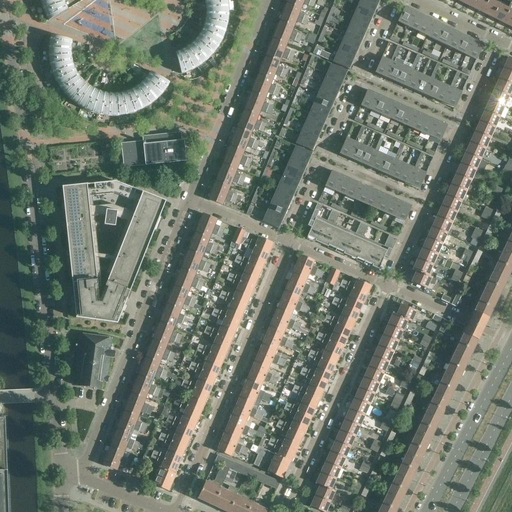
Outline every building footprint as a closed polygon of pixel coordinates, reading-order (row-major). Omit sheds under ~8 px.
[(64,0),(57,0),(42,4),(45,12),(49,21),(68,9),(65,4),(64,0)] [(227,0),(204,0),(206,5),(206,11),(229,10),(228,2),(227,0)] [(371,0),(360,0),(358,5),(374,13),(377,8),(378,8),(380,4),(371,0)] [(487,0),(462,0),(461,2),(465,4),(472,7),(478,11),(482,12),(487,0)] [(487,0),(482,12),(485,14),(502,22),(511,3),(510,2),(507,8),(506,7),(491,0),(487,0)] [(287,2),(284,11),(308,21),(309,17),(305,15),(305,14),(300,13),(302,8),(287,2)] [(511,10),(511,7),(511,3),(502,22),(511,27),(511,10)] [(358,5),(354,15),(370,22),(371,23),(373,18),(372,18),(374,13),(358,5)] [(405,6),(398,21),(408,26),(415,11),(405,6)] [(206,16),(205,22),(227,27),(228,19),(229,10),(206,11),(206,16)] [(308,21),(284,11),(280,20),(295,26),(296,21),(301,23),(306,25),(308,21)] [(415,11),(408,26),(417,31),(425,16),(415,11)] [(354,15),(350,24),(366,31),(368,26),(369,27),(371,23),(370,22),(354,15)] [(320,26),(323,18),(319,16),(318,20),(315,19),(314,23),(320,26)] [(425,16),(417,31),(427,35),(435,20),(425,16)] [(291,35),(301,39),(302,35),(297,33),(298,32),(293,30),(295,26),(280,20),(276,29),(291,35)] [(435,20),(427,35),(437,40),(444,25),(435,20)] [(203,27),(201,32),(220,43),(224,35),(227,27),(205,22),(203,27)] [(350,24),(346,34),(362,41),(363,41),(365,37),(364,37),(366,31),(350,24)] [(444,25),(437,40),(447,45),(454,30),(444,25)] [(276,29),(273,38),(287,44),(289,39),(294,41),(299,43),(301,39),(291,35),(276,29)] [(454,30),(447,45),(457,50),(464,35),(454,30)] [(198,36),(194,41),(210,56),(216,50),(220,43),(201,32),(198,36)] [(311,33),(308,42),(313,44),(316,35),(311,33)] [(49,43),(48,51),(71,51),(71,46),(72,40),(51,34),(50,34),(50,39),(49,43)] [(346,34),(341,43),(358,50),(360,45),(361,46),(363,41),(362,41),(346,34)] [(464,35),(457,50),(466,55),(474,40),(464,35)] [(273,38),(269,47),(293,57),(295,52),(290,50),(286,48),(287,44),(273,38)] [(474,40),(466,55),(476,60),(484,44),(474,40)] [(190,44),(186,47),(197,67),(204,62),(210,56),(194,41),(190,44)] [(341,43),(337,53),(354,60),(355,60),(357,56),(356,55),(358,50),(341,43)] [(175,52),(181,74),(186,72),(189,71),(197,67),(186,47),(180,50),(175,52)] [(269,47),(266,56),(280,62),(282,57),(287,59),(292,61),(293,57),(269,47)] [(321,50),(318,55),(349,69),(354,60),(337,53),(335,57),(331,56),(332,55),(321,50)] [(71,51),(48,51),(49,60),(51,68),(72,62),(71,57),(71,51)] [(382,57),(375,73),(385,78),(392,61),(394,62),(395,58),(397,54),(394,53),(391,61),(382,57)] [(266,56),(262,65),(281,73),(286,74),(288,70),(283,68),(278,66),(280,62),(266,56)] [(392,61),(385,78),(395,82),(402,66),(403,62),(395,58),(394,62),(392,61)] [(72,62),(51,68),(54,76),(57,84),(77,72),(74,67),(72,62)] [(402,66),(395,82),(405,86),(412,70),(414,71),(417,63),(414,62),(412,66),(403,62),(402,66)] [(348,71),(331,64),(327,74),(343,81),(348,71)] [(262,65),(259,74),(273,80),(275,75),(280,77),(285,78),(286,74),(281,73),(262,65)] [(511,71),(504,68),(499,78),(511,84),(511,71)] [(412,70),(405,86),(414,91),(422,74),(414,71),(412,70)] [(422,74),(415,91),(424,95),(432,79),(433,79),(437,72),(434,70),(430,78),(422,74)] [(147,76),(143,80),(160,96),(165,90),(170,82),(150,71),(147,76)] [(77,72),(57,84),(62,91),(68,97),(84,81),(80,77),(77,72)] [(259,74),(255,83),(274,91),(279,93),(282,94),(283,90),(276,86),(271,84),(273,80),(259,74)] [(343,81),(327,74),(323,84),(339,91),(343,81)] [(511,84),(499,78),(494,89),(510,96),(511,90),(511,84)] [(432,79),(424,95),(435,100),(442,83),(433,79),(432,79)] [(442,83),(435,100),(444,104),(452,88),(453,88),(456,80),(453,79),(450,87),(442,83)] [(139,84),(135,87),(146,106),(153,102),(160,96),(143,80),(139,84)] [(84,81),(68,97),(74,103),(81,107),(93,88),(88,85),(84,81)] [(255,83),(251,92),(266,98),(268,93),(273,94),(278,96),(279,93),(274,91),(255,83)] [(339,91),(323,84),(318,94),(335,101),(339,91)] [(130,90),(125,91),(131,113),(139,110),(146,106),(135,87),(130,90)] [(93,88),(81,107),(89,111),(97,114),(103,92),(98,90),(93,88)] [(452,88),(444,104),(454,108),(462,92),(453,88),(452,88)] [(494,89),(489,99),(505,106),(510,96),(494,89)] [(367,90),(361,105),(371,109),(377,94),(367,90)] [(119,93),(114,93),(114,116),(123,115),(131,113),(125,91),(119,93)] [(103,92),(97,114),(106,115),(114,116),(114,93),(108,93),(103,92)] [(264,103),(266,98),(251,92),(248,101),(272,111),(274,107),(264,103)] [(318,94),(314,104),(330,111),(335,101),(318,94)] [(377,94),(371,109),(381,114),(387,98),(377,94)] [(387,98),(381,114),(391,118),(397,103),(387,98)] [(489,99),(485,110),(500,117),(505,107),(505,106),(489,99)] [(272,111),(248,101),(244,110),(259,116),(261,111),(266,112),(274,116),(276,112),(274,111),(272,111)] [(407,107),(397,103),(391,118),(400,122),(407,107)] [(330,111),(314,104),(309,113),(326,121),(330,111)] [(417,112),(407,107),(400,122),(410,127),(417,112)] [(257,120),(259,116),(244,110),(241,119),(265,129),(267,125),(257,120)] [(485,110),(480,120),(495,127),(500,117),(485,110)] [(427,116),(417,112),(410,127),(420,131),(427,116)] [(309,113),(305,123),(321,131),(326,121),(309,113)] [(437,120),(427,116),(420,131),(430,136),(437,120)] [(265,129),(241,119),(237,128),(252,133),(254,128),(264,132),(265,129)] [(447,125),(437,120),(430,136),(440,140),(447,125)] [(480,120),(475,131),(490,138),(495,127),(480,120)] [(321,131),(305,123),(301,133),(317,141),(321,131)] [(250,137),(252,133),(237,128),(234,137),(262,148),(264,144),(255,140),(255,139),(250,137)] [(475,131),(470,142),(486,149),(490,138),(475,131)] [(123,167),(145,165),(186,161),(184,140),(182,140),(181,132),(142,136),(143,141),(121,143),(123,167)] [(301,133),(296,143),(312,151),(317,141),(301,133)] [(346,138),(339,154),(349,158),(356,142),(358,143),(361,135),(358,134),(355,141),(346,138)] [(234,137),(230,146),(244,151),(246,146),(251,148),(256,150),(258,146),(234,137)] [(356,142),(349,158),(359,163),(366,146),(358,143),(356,142)] [(366,146),(359,163),(369,167),(376,151),(378,151),(381,144),(378,142),(375,150),(366,146)] [(470,142),(466,152),(481,159),(486,149),(470,142)] [(230,146),(226,155),(246,162),(251,165),(253,160),(248,158),(248,157),(243,155),(244,151),(230,146)] [(312,153),(296,146),(292,155),(309,163),(311,159),(310,158),(312,153)] [(376,151),(369,167),(379,172),(386,155),(378,151),(376,151)] [(394,159),(386,155),(379,172),(389,176),(396,160),(397,160),(401,152),(398,151),(394,159)] [(466,152),(461,163),(476,170),(481,159),(466,152)] [(226,155),(223,163),(237,169),(239,164),(244,166),(249,168),(251,165),(246,162),(226,155)] [(307,167),(309,163),(292,155),(288,165),(304,172),(306,167),(307,167)] [(396,160),(389,176),(399,181),(406,164),(397,160),(396,160)] [(406,164),(399,181),(409,185),(416,168),(417,169),(421,161),(418,160),(414,168),(406,164)] [(236,173),(237,169),(223,163),(219,172),(248,184),(249,179),(240,175),(241,175),(236,173)] [(461,163),(456,173),(471,180),(476,170),(461,163)] [(511,173),(511,169),(511,167),(505,164),(503,169),(511,173)] [(304,172),(288,165),(283,174),(301,182),(303,178),(302,177),(304,172)] [(416,168),(409,185),(419,189),(426,173),(417,169),(416,168)] [(503,169),(501,174),(509,177),(511,173),(503,169)] [(324,189),(323,191),(333,195),(335,190),(342,175),(332,170),(331,172),(328,177),(326,183),(325,186),(324,189)] [(248,184),(219,172),(216,181),(230,187),(232,182),(246,187),(248,184)] [(456,173),(452,184),(467,191),(471,180),(456,173)] [(299,186),(301,182),(283,174),(279,183),(296,191),(298,186),(299,186)] [(342,175),(335,190),(345,194),(352,179),(342,175)] [(352,179),(345,194),(355,199),(362,184),(352,179)] [(115,181),(62,187),(72,282),(97,280),(90,217),(105,216),(104,225),(115,227),(116,217),(130,223),(107,281),(130,290),(166,201),(115,181)] [(216,181),(212,190),(231,198),(236,200),(237,199),(240,201),(242,197),(233,193),(229,191),(230,187),(216,181)] [(296,191),(279,183),(275,193),(292,201),(294,196),(293,196),(296,191)] [(362,184),(355,199),(365,203),(372,188),(362,184)] [(452,184),(447,195),(462,201),(467,191),(452,184)] [(501,194),(503,189),(496,185),(493,190),(501,194)] [(372,188),(365,203),(375,208),(381,192),(372,188)] [(212,190),(209,199),(223,205),(225,200),(230,202),(230,201),(235,204),(236,200),(231,198),(212,190)] [(381,192),(375,208),(385,212),(391,197),(381,192)] [(275,193),(271,202),(287,209),(290,204),(291,205),(292,201),(275,193)] [(447,195),(442,205),(457,212),(462,201),(447,195)] [(391,197),(385,212),(395,217),(401,201),(391,197)] [(401,201),(395,217),(405,221),(411,206),(401,201)] [(285,214),(287,209),(271,202),(267,212),(284,219),(286,215),(285,214)] [(311,227),(307,237),(306,239),(314,242),(315,241),(321,244),(336,211),(332,209),(327,221),(316,216),(321,205),(317,203),(307,225),(311,227)] [(442,205),(437,216),(452,222),(457,212),(442,205)] [(491,214),(493,210),(485,206),(483,211),(491,214)] [(335,251),(336,250),(345,229),(335,224),(340,213),(336,211),(321,244),(328,246),(327,248),(335,251)] [(483,211),(481,216),(489,219),(491,214),(483,211)] [(492,219),(497,221),(501,214),(496,211),(492,219)] [(282,223),(284,219),(267,212),(263,221),(279,228),(281,223),(282,223)] [(220,226),(222,221),(217,219),(203,214),(199,223),(218,231),(223,233),(227,234),(229,230),(220,226)] [(437,216),(433,226),(447,233),(452,222),(437,216)] [(487,242),(497,221),(492,219),(482,239),(487,242)] [(345,229),(336,250),(335,251),(343,255),(343,253),(350,256),(364,224),(360,222),(355,233),(345,229)] [(199,223),(196,232),(210,238),(212,233),(217,235),(221,237),(223,233),(218,231),(199,223)] [(364,224),(350,256),(356,259),(356,260),(364,264),(374,241),(363,237),(368,226),(364,224)] [(433,226),(428,237),(443,244),(447,233),(433,226)] [(231,242),(239,245),(240,243),(241,240),(243,237),(245,231),(237,227),(233,237),(231,242)] [(481,235),(483,230),(476,227),(473,232),(481,235)] [(511,231),(503,249),(511,253),(511,231)] [(196,232),(192,241),(211,248),(218,251),(222,252),(224,248),(213,244),(208,242),(210,238),(196,232)] [(225,243),(230,245),(231,242),(233,237),(229,235),(225,243)] [(384,246),(374,241),(364,264),(371,267),(372,266),(379,269),(385,256),(388,258),(397,238),(389,235),(384,246)] [(241,240),(250,244),(269,252),(273,243),(259,237),(257,242),(251,239),(251,240),(243,237),(241,240)] [(428,237),(423,247),(438,254),(443,244),(428,237)] [(240,243),(248,247),(248,248),(253,250),(251,255),(265,261),(269,252),(250,244),(241,240),(240,243)] [(192,241),(188,250),(203,255),(205,251),(216,255),(218,251),(211,248),(192,241)] [(423,247),(418,258),(433,265),(438,254),(423,247)] [(466,248),(463,253),(470,256),(472,251),(466,248)] [(478,261),(482,252),(477,249),(473,259),(478,261)] [(508,275),(511,266),(511,253),(503,249),(501,255),(494,269),(508,275)] [(188,250),(185,259),(204,266),(209,268),(211,264),(206,262),(201,260),(203,255),(188,250)] [(468,261),(470,256),(463,253),(461,258),(468,261)] [(301,254),(297,264),(311,270),(316,272),(321,274),(323,270),(312,265),(315,260),(301,254)] [(235,259),(242,261),(261,270),(265,261),(251,255),(249,259),(244,257),(243,258),(237,255),(235,259)] [(417,270),(417,271),(422,273),(423,273),(428,275),(433,265),(418,258),(414,269),(417,270)] [(207,273),(209,268),(204,266),(185,259),(181,268),(196,273),(198,269),(207,273)] [(234,262),(241,265),(240,266),(245,268),(243,273),(257,279),(261,270),(242,261),(235,259),(234,262)] [(473,259),(467,272),(472,274),(478,261),(473,259)] [(297,264),(293,273),(307,279),(309,274),(320,279),(321,274),(316,272),(311,270),(297,264)] [(181,268),(178,276),(197,284),(201,286),(203,282),(199,280),(194,278),(196,273),(181,268)] [(331,268),(326,282),(328,283),(334,286),(340,272),(331,268)] [(494,269),(484,290),(498,296),(508,275),(494,269)] [(455,270),(453,275),(460,278),(463,273),(455,270)] [(417,271),(412,281),(427,287),(429,282),(434,284),(437,279),(430,276),(428,275),(423,273),(422,273),(417,271)] [(442,276),(431,272),(430,276),(437,279),(441,281),(442,276)] [(228,276),(235,279),(254,287),(257,279),(243,273),(241,277),(236,275),(236,276),(229,273),(228,276)] [(293,273),(289,281),(303,287),(308,290),(314,292),(316,288),(310,285),(305,283),(307,279),(293,273)] [(471,275),(467,273),(463,281),(467,283),(471,275)] [(178,276),(174,285),(189,291),(191,287),(195,289),(200,290),(201,286),(197,284),(178,276)] [(227,279),(233,282),(233,283),(238,286),(236,290),(250,296),(254,287),(235,279),(228,276),(227,279)] [(347,285),(353,288),(367,294),(371,285),(357,279),(356,280),(353,279),(351,282),(350,282),(349,282),(342,279),(341,283),(347,285)] [(97,280),(72,282),(75,318),(117,324),(130,290),(107,281),(105,287),(108,288),(102,303),(96,302),(94,286),(97,286),(97,280)] [(303,287),(289,281),(285,291),(299,297),(301,292),(307,294),(312,296),(314,292),(308,290),(303,287)] [(351,292),(349,297),(363,303),(367,294),(353,288),(347,285),(341,283),(340,286),(346,289),(346,290),(351,292)] [(174,285),(171,294),(176,296),(190,302),(195,304),(196,300),(192,298),(187,296),(189,291),(174,285)] [(220,294),(227,297),(246,305),(250,296),(236,290),(234,295),(229,293),(228,294),(222,291),(220,294)] [(462,310),(473,315),(470,322),(483,328),(498,296),(484,290),(475,308),(465,303),(462,310)] [(285,291),(282,299),(296,305),(307,310),(309,307),(302,304),(303,303),(297,301),(299,297),(285,291)] [(451,305),(456,307),(462,295),(457,293),(451,305)] [(170,296),(167,303),(182,309),(183,305),(188,306),(196,309),(197,305),(195,304),(190,302),(176,296),(171,294),(170,296)] [(219,297),(226,300),(225,301),(230,303),(228,308),(242,314),(246,305),(227,297),(220,294),(219,297)] [(443,294),(441,299),(448,303),(450,298),(443,294)] [(363,303),(349,297),(347,301),(342,299),(341,300),(335,297),(333,300),(339,303),(359,312),(363,303)] [(282,299),(278,308),(292,314),(294,309),(299,312),(300,311),(306,313),(307,310),(296,305),(282,299)] [(343,310),(341,315),(355,321),(359,312),(345,306),(339,303),(333,300),(332,303),(338,306),(338,308),(343,310)] [(167,303),(164,312),(188,322),(190,318),(185,316),(185,315),(180,314),(182,309),(167,303)] [(402,304),(397,315),(402,317),(402,318),(408,320),(411,322),(416,311),(402,304)] [(213,312),(219,315),(239,323),(242,314),(228,308),(226,313),(221,311),(214,308),(213,312)] [(278,308),(274,317),(288,323),(300,328),(301,325),(295,322),(295,321),(290,319),(292,314),(278,308)] [(164,312),(160,321),(174,327),(176,322),(181,324),(186,326),(188,322),(164,312)] [(211,315),(218,318),(218,319),(223,321),(221,326),(235,332),(239,323),(219,315),(213,312),(211,315)] [(394,313),(389,324),(403,330),(408,320),(402,318),(402,317),(397,315),(394,313)] [(441,317),(434,314),(432,319),(439,322),(441,317)] [(331,321),(337,323),(351,330),(355,321),(341,315),(339,319),(334,317),(333,318),(327,315),(325,318),(331,321)] [(274,317),(270,326),(284,332),(286,327),(292,329),(292,328),(298,331),(300,328),(288,323),(274,317)] [(335,327),(333,332),(347,338),(351,330),(337,323),(331,321),(325,318),(324,321),(330,324),(330,325),(335,327)] [(445,319),(439,330),(444,333),(449,321),(445,319)] [(182,335),(173,332),(174,327),(160,321),(156,330),(176,338),(181,340),(182,335)] [(463,333),(454,353),(468,359),(483,328),(470,322),(465,333),(463,333)] [(389,324),(384,334),(399,341),(403,330),(389,324)] [(205,330),(212,332),(231,341),(235,332),(221,326),(219,330),(214,328),(213,329),(207,326),(205,330)] [(270,326),(267,335),(286,343),(292,346),(294,342),(287,340),(288,339),(282,336),(284,332),(270,326)] [(156,330),(153,339),(167,345),(169,340),(174,342),(179,344),(181,340),(176,338),(156,330)] [(204,332),(210,336),(210,337),(215,339),(213,343),(227,349),(231,341),(212,332),(205,330),(204,332)] [(317,336),(324,339),(343,347),(347,338),(333,332),(331,337),(326,334),(325,335),(319,332),(317,336)] [(76,343),(76,345),(74,345),(73,352),(77,353),(75,371),(74,371),(73,378),(77,378),(76,386),(102,389),(103,382),(108,382),(108,376),(107,376),(110,357),(114,357),(115,351),(113,350),(113,348),(111,347),(112,338),(80,333),(79,343),(76,343)] [(384,334),(379,345),(394,352),(399,341),(384,334)] [(424,334),(422,339),(430,342),(432,338),(431,338),(424,334)] [(267,335),(263,344),(277,350),(279,345),(284,347),(285,346),(291,349),(292,346),(286,343),(267,335)] [(316,339),(322,342),(322,343),(327,345),(325,349),(339,356),(343,347),(324,339),(317,336),(316,339)] [(153,339),(149,348),(169,356),(173,357),(175,353),(170,352),(170,351),(166,349),(167,345),(153,339)] [(427,347),(430,342),(422,339),(420,344),(427,347)] [(198,347),(204,350),(223,358),(227,349),(213,343),(211,348),(206,346),(206,347),(199,344),(198,347)] [(263,344),(259,352),(278,361),(285,363),(286,360),(280,357),(280,356),(275,354),(277,350),(263,344)] [(379,345),(374,356),(389,362),(394,352),(379,345)] [(196,350),(203,353),(203,354),(208,357),(206,361),(220,367),(223,358),(204,350),(198,347),(196,350)] [(149,348),(146,357),(160,363),(162,358),(167,360),(172,362),(173,357),(169,356),(149,348)] [(309,353),(316,356),(335,365),(339,356),(325,349),(323,354),(318,352),(317,353),(311,350),(309,353)] [(259,352),(255,361),(269,367),(271,363),(276,365),(277,364),(283,367),(285,363),(278,361),(259,352)] [(428,365),(433,354),(428,352),(423,363),(428,365)] [(308,356),(314,359),(314,360),(319,362),(317,367),(331,373),(335,365),(316,356),(309,353),(308,356)] [(468,359),(454,353),(444,373),(458,379),(468,359)] [(420,363),(422,359),(414,355),(412,360),(420,363)] [(374,356),(369,366),(384,373),(389,362),(374,356)] [(146,357),(142,366),(161,373),(166,375),(175,379),(177,375),(158,367),(160,363),(146,357)] [(412,360),(410,365),(418,368),(420,363),(412,360)] [(190,365),(197,368),(216,376),(220,367),(206,361),(204,366),(198,363),(198,364),(191,362),(190,365)] [(255,361),(251,370),(277,381),(279,378),(272,375),(272,374),(267,372),(269,367),(255,361)] [(423,363),(418,373),(423,375),(428,365),(423,363)] [(189,368),(195,371),(195,372),(200,374),(198,379),(212,385),(216,376),(197,368),(190,365),(189,368)] [(142,366),(139,375),(153,380),(155,376),(165,380),(166,375),(161,373),(142,366)] [(369,366),(365,377),(379,383),(384,373),(369,366)] [(301,371),(308,374),(327,382),(331,373),(317,367),(315,372),(310,369),(309,370),(303,367),(301,371)] [(251,370),(248,379),(262,385),(264,380),(269,383),(275,385),(277,381),(251,370)] [(300,374),(306,377),(306,378),(311,380),(309,385),(323,391),(327,382),(308,374),(301,371),(300,374)] [(444,373),(435,393),(448,399),(458,379),(444,373)] [(139,375),(135,383),(162,394),(164,390),(156,387),(151,385),(153,380),(139,375)] [(409,384),(412,380),(404,376),(402,381),(409,384)] [(365,377),(360,387),(374,394),(379,383),(365,377)] [(183,383),(189,386),(208,394),(212,385),(198,379),(196,384),(191,381),(191,382),(184,379),(183,383)] [(248,379),(244,388),(263,396),(270,399),(271,396),(264,393),(265,392),(260,390),(262,385),(248,379)] [(175,383),(188,389),(187,390),(193,392),(191,397),(205,403),(208,394),(189,386),(183,383),(176,380),(175,383)] [(402,381),(400,385),(407,389),(409,384),(402,381)] [(135,383),(132,392),(146,398),(148,394),(153,396),(160,398),(162,394),(135,383)] [(293,388),(300,391),(319,400),(323,391),(309,385),(307,389),(302,387),(301,388),(295,385),(293,388)] [(360,387),(355,398),(370,405),(374,394),(360,387)] [(244,388),(240,397),(254,403),(256,398),(261,400),(262,399),(268,402),(270,399),(263,396),(244,388)] [(300,391),(293,388),(292,392),(298,394),(296,400),(315,409),(319,400),(300,391)] [(132,392),(128,401),(147,409),(152,411),(154,407),(149,405),(144,403),(146,398),(132,392)] [(409,405),(414,395),(409,392),(404,403),(409,405)] [(425,413),(439,419),(448,399),(435,393),(425,413)] [(175,401),(182,403),(201,412),(205,403),(191,397),(188,401),(183,399),(183,400),(176,397),(175,401)] [(240,397),(236,406),(255,414),(262,417),(264,413),(257,410),(257,409),(252,407),(254,403),(240,397)] [(400,405),(402,400),(394,397),(392,402),(400,405)] [(355,398),(350,409),(365,415),(370,405),(355,398)] [(311,417),(315,409),(296,400),(294,405),(287,402),(285,405),(292,409),(311,417)] [(128,401),(124,410),(139,416),(141,411),(146,413),(150,415),(152,411),(147,409),(128,401)] [(174,404),(180,407),(185,410),(183,415),(197,420),(201,412),(182,403),(175,401),(174,404)] [(392,402),(390,406),(397,410),(400,405),(392,402)] [(404,403),(399,414),(404,416),(409,405),(404,403)] [(288,411),(290,413),(295,415),(293,420),(307,426),(311,417),(292,409),(285,405),(284,409),(288,411)] [(236,406),(233,414),(247,420),(249,416),(260,421),(268,423),(270,420),(262,417),(255,414),(236,406)] [(350,409),(345,419),(360,426),(365,415),(350,409)] [(124,410),(121,419),(145,429),(147,425),(142,423),(137,421),(139,416),(124,410)] [(425,413),(416,433),(429,440),(439,419),(425,413)] [(233,414),(229,423),(255,434),(256,431),(244,426),(247,421),(247,420),(233,414)] [(167,418),(174,421),(193,429),(197,420),(183,415),(181,419),(176,417),(175,418),(169,415),(167,418)] [(0,511),(8,511),(5,418),(0,417),(0,511)] [(166,422),(173,424),(172,425),(177,427),(175,432),(189,438),(193,429),(174,421),(167,418),(166,422)] [(389,426),(392,421),(384,418),(382,423),(389,426)] [(121,419),(117,428),(137,436),(139,431),(143,433),(145,429),(121,419)] [(345,419),(341,430),(355,436),(360,426),(345,419)] [(277,424),(284,426),(303,435),(307,426),(293,420),(291,424),(286,422),(285,423),(279,420),(277,424)] [(229,423),(225,432),(239,438),(241,434),(246,436),(247,435),(253,438),(255,434),(229,423)] [(276,427),(282,430),(282,431),(287,433),(285,437),(299,444),(303,435),(284,426),(277,424),(276,427)] [(117,428),(114,437),(138,447),(140,443),(135,441),(137,436),(117,428)] [(341,430),(336,440),(350,447),(353,441),(357,443),(360,438),(355,436),(341,430)] [(160,436),(166,439),(186,447),(189,438),(175,432),(173,437),(168,435),(162,433),(160,436)] [(242,445),(237,443),(239,438),(225,432),(221,441),(247,452),(248,449),(242,446),(242,445)] [(390,445),(395,434),(390,432),(385,443),(390,445)] [(416,433),(406,453),(420,460),(429,440),(416,433)] [(159,439),(165,442),(165,443),(170,445),(168,450),(182,456),(186,447),(166,439),(160,436),(159,439)] [(114,437),(110,447),(125,452),(127,447),(131,449),(137,451),(138,447),(114,437)] [(269,441),(276,444),(295,453),(299,444),(285,437),(283,442),(278,440),(277,440),(271,437),(269,441)] [(379,447),(382,442),(374,438),(372,444),(379,447)] [(336,440),(331,451),(346,458),(350,447),(336,440)] [(247,452),(221,441),(217,450),(231,456),(232,454),(233,451),(239,453),(245,455),(247,452)] [(268,444),(274,447),(274,448),(279,450),(277,455),(290,461),(290,460),(291,461),(295,453),(276,444),(269,441),(268,444)] [(385,443),(379,456),(384,458),(390,445),(385,443)] [(377,452),(379,447),(372,444),(369,448),(377,452)] [(258,454),(253,464),(258,466),(263,456),(266,458),(270,451),(262,447),(258,446),(255,453),(258,454)] [(110,447),(106,455),(121,461),(130,465),(132,461),(123,457),(124,452),(110,447)] [(152,454),(159,456),(178,464),(182,456),(168,450),(166,454),(161,452),(160,453),(154,450),(153,453),(152,454)] [(331,451),(326,462),(341,468),(346,458),(331,451)] [(401,463),(396,473),(410,480),(420,460),(406,453),(401,463)] [(151,457),(158,460),(157,461),(162,463),(160,467),(174,473),(178,464),(159,456),(152,454),(151,457)] [(275,454),(271,462),(272,462),(286,469),(290,461),(277,455),(275,454)] [(106,455),(103,464),(117,470),(118,467),(119,467),(120,465),(128,469),(130,465),(121,461),(106,455)] [(220,465),(223,457),(218,455),(214,462),(220,465)] [(228,459),(223,457),(220,465),(221,465),(225,467),(228,459)] [(228,459),(225,467),(229,469),(230,469),(233,461),(228,459)] [(362,465),(369,468),(372,463),(364,459),(362,465)] [(148,469),(150,464),(142,460),(140,466),(148,469)] [(233,461),(230,469),(235,471),(239,463),(233,461)] [(272,462),(268,471),(282,478),(286,469),(272,462)] [(326,462),(321,472),(336,479),(341,468),(326,462)] [(244,466),(239,463),(235,471),(240,473),(244,466)] [(205,482),(198,497),(229,511),(236,496),(239,489),(230,485),(227,492),(220,489),(226,475),(227,474),(229,469),(225,467),(221,465),(214,480),(213,479),(212,481),(208,479),(207,482),(205,482)] [(367,474),(369,468),(362,465),(359,470),(367,474)] [(249,468),(244,466),(240,473),(246,476),(249,468)] [(156,481),(154,484),(168,490),(175,473),(174,473),(160,467),(154,480),(156,481)] [(254,470),(249,468),(246,476),(251,478),(254,470)] [(227,474),(226,475),(233,477),(235,471),(230,469),(229,469),(227,474)] [(254,470),(251,478),(254,479),(256,480),(259,472),(254,470)] [(371,486),(376,474),(371,471),(366,483),(371,486)] [(259,472),(256,480),(261,482),(265,475),(259,472)] [(321,472),(317,483),(321,485),(325,487),(325,486),(331,489),(336,479),(321,472)] [(396,473),(387,493),(401,500),(410,480),(396,473)] [(265,475),(261,482),(266,484),(270,477),(265,475)] [(246,477),(243,484),(249,487),(252,480),(246,477)] [(275,479),(270,477),(266,484),(271,487),(275,479)] [(271,487),(277,489),(280,481),(275,479),(271,487)] [(359,489),(362,485),(353,481),(351,486),(359,489)] [(366,483),(360,495),(365,498),(371,486),(366,483)] [(321,485),(316,495),(330,502),(335,491),(331,489),(325,486),(325,487),(321,485)] [(351,486),(349,490),(357,494),(359,489),(351,486)] [(387,493),(377,511),(394,511),(401,500),(387,493)] [(316,495),(311,506),(323,511),(324,511),(326,510),(326,511),(330,502),(316,495)] [(236,496),(229,511),(266,511),(267,510),(262,508),(258,506),(236,496)] [(349,510),(351,506),(343,502),(341,507),(349,510)]
